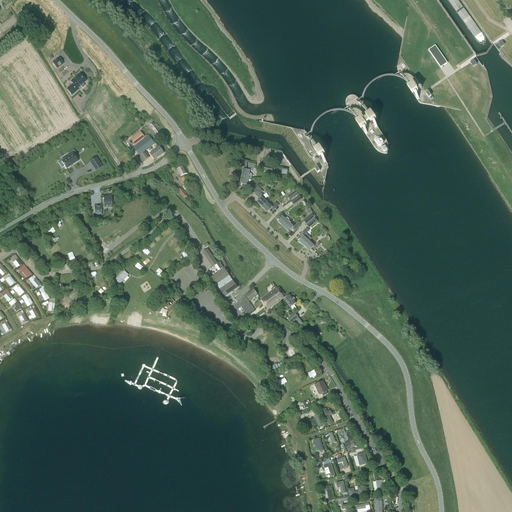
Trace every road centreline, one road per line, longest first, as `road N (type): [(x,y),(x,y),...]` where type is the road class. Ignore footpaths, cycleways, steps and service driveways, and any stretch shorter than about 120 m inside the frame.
road 1 (tertiary): [(441,511),(400,360),(342,305),(300,280)]
road 2 (track): [(455,511),(412,364),(381,322),(334,300)]
road 3 (residential): [(0,230),(75,191),(144,172),(183,142)]
road 4 (tertiary): [(183,142),(55,0)]
